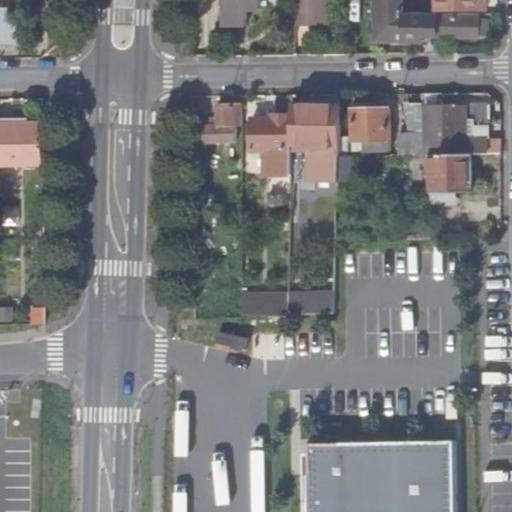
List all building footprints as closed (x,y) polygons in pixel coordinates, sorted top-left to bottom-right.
[(242,26),(247,26),(247,9),(261,10),(260,0),(226,0),(227,33),(242,33),(242,26)] [(296,0),(296,26),(331,25),(330,0),(296,0)] [(405,27),(404,12),(404,0),(377,0),(377,27),(405,27)] [(479,0),(435,0),(436,9),(459,9),(459,8),(479,7),(479,0)] [(0,8),(0,43),(18,44),(18,8),(0,8)] [(434,14),(404,12),(405,27),(405,42),(423,42),(423,41),(423,36),(429,37),(479,37),(479,35),(480,21),(479,17),(434,16),(434,14)] [(480,21),(479,35),(488,35),(488,21),(480,21)] [(376,43),(405,42),(405,27),(377,27),(376,43)] [(400,155),(425,155),(425,103),(409,104),(410,135),(400,135),(400,155)] [(502,153),(502,139),(489,140),(488,139),(467,140),(467,122),(488,121),(487,103),(459,103),(459,107),(428,108),(428,144),(439,144),(439,154),(472,154),(502,153)] [(235,125),(243,125),(243,105),(219,105),(219,126),(201,126),(201,141),(236,141),(235,125)] [(341,146),(342,138),(343,119),(329,118),(330,107),(293,105),(293,145),(341,146)] [(371,110),(354,111),(355,151),(390,151),(390,110),(371,110)] [(266,150),(267,164),(274,164),(274,175),(292,175),(293,150),(291,150),(290,115),(275,116),(275,113),(269,113),(269,119),(253,119),(254,151),(266,150)] [(28,124),(0,124),(0,165),(44,165),(44,124),(28,124)] [(341,156),(351,156),(350,138),(342,138),(341,146),(341,156)] [(473,191),(472,154),(439,154),(432,154),(433,205),(452,205),(451,192),(473,191)] [(268,317),(290,316),(290,293),(268,294),(268,317)] [(243,317),(268,317),(268,294),(243,296),(243,317)] [(32,325),(45,324),(45,309),(32,309),(32,325)] [(310,444),(311,511),(455,511),(454,442),(310,444)]
